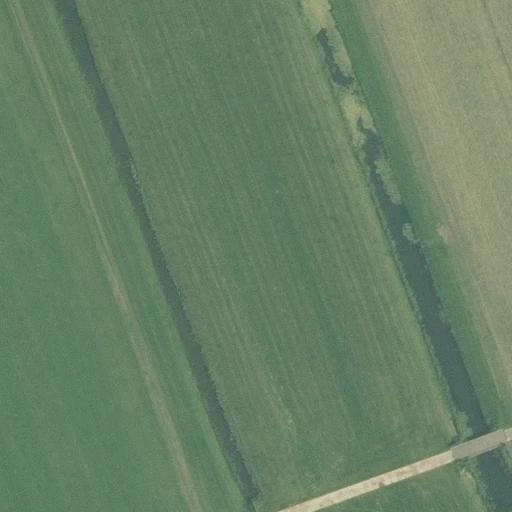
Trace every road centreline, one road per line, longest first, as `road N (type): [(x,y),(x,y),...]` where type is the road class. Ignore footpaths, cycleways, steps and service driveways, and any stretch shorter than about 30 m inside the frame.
road 1 (track): [(194,511),(4,0)]
road 2 (track): [(510,437),(309,511)]
